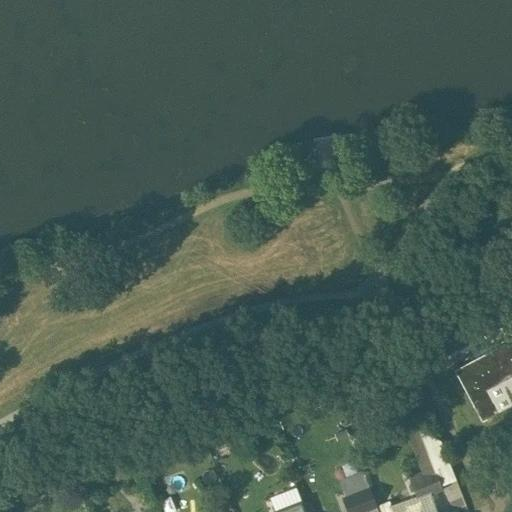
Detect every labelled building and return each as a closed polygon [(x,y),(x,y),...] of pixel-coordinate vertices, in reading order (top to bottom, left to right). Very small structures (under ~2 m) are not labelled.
[(511,338),(453,370),(480,422),(486,419),(506,457),(509,456),(511,454),(511,415),(507,406),(491,415),(486,406),(492,403),(483,385),(495,378),(498,383),(511,375),(511,371),(511,370),(511,369),(511,338)] [(341,478),(347,493),(373,483),(367,468),(341,478)] [(432,468),(407,478),(415,498),(440,488),(432,468)] [(368,489),(341,499),(346,511),(362,511),(375,507),(368,489)] [(304,511),(300,502),(275,511),(304,511)]
